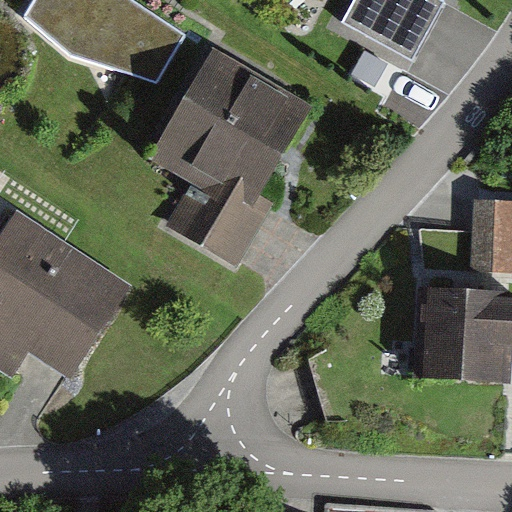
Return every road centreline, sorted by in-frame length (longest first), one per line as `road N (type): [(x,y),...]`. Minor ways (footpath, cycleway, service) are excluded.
road 1 (residential): [(179,459),(511,40)]
road 2 (residential): [(511,479),(179,459)]
road 3 (residential): [(179,459),(0,464)]
